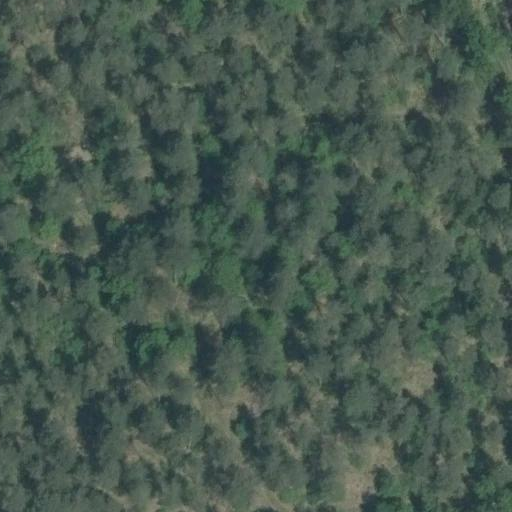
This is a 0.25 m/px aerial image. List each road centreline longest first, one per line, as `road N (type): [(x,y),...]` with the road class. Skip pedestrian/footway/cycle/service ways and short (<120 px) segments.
road 1 (track): [(511,93),(0,161)]
road 2 (track): [(266,511),(0,117)]
road 3 (track): [(511,495),(320,511)]
